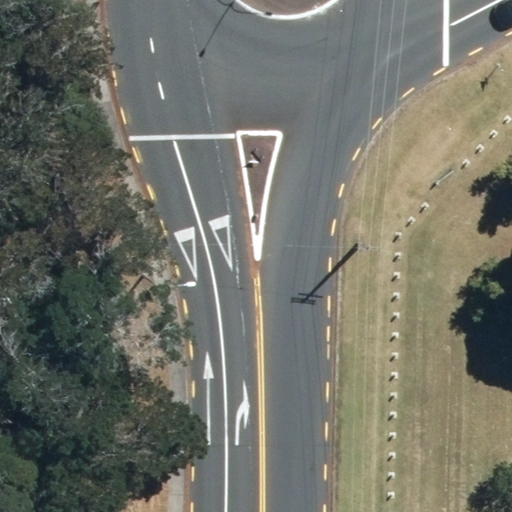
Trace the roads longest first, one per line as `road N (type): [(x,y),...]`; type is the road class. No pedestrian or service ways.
road 1 (secondary): [(258,361),(188,72)]
road 2 (secondary): [(342,80),(299,183),(258,361)]
road 3 (secondary): [(342,80),(264,96),(188,72)]
road 4 (secondary): [(258,361),(254,511)]
